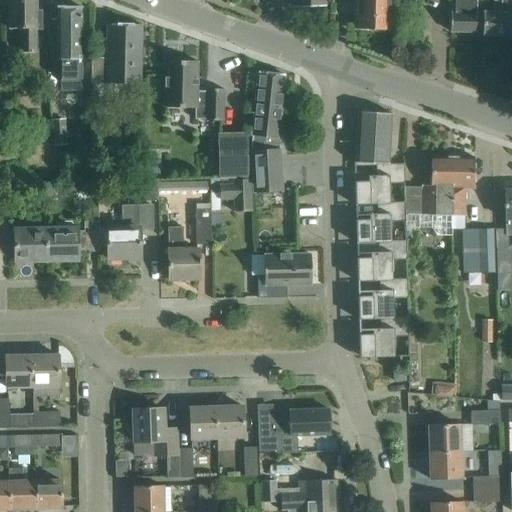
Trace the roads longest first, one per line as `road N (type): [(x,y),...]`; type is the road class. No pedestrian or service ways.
road 1 (residential): [(343,360),(333,81),(339,64)]
road 2 (residential): [(343,360),(118,368)]
road 3 (tertiary): [(339,64),(150,0)]
road 4 (tertiary): [(511,124),(339,64)]
road 5 (residential): [(388,511),(343,360)]
road 6 (residential): [(97,511),(95,394),(118,368)]
road 7 (residential): [(72,323),(94,315),(221,312)]
